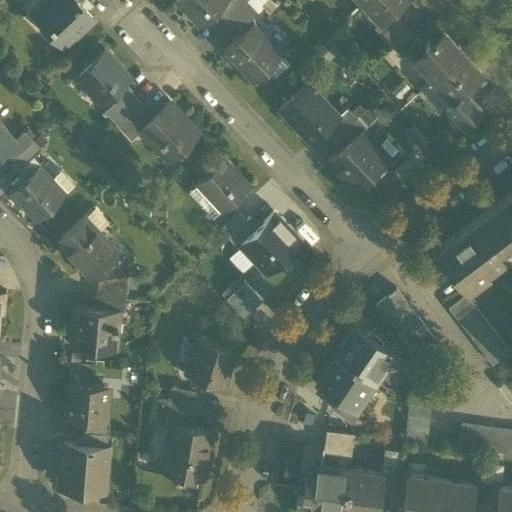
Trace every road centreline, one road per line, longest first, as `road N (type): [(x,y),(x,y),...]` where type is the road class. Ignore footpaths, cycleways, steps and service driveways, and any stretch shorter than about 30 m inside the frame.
road 1 (residential): [(366,256),(141,17)]
road 2 (residential): [(22,511),(38,294),(20,249),(0,229)]
road 3 (residential): [(366,256),(303,315),(254,422),(243,511)]
road 4 (residential): [(511,139),(366,256)]
